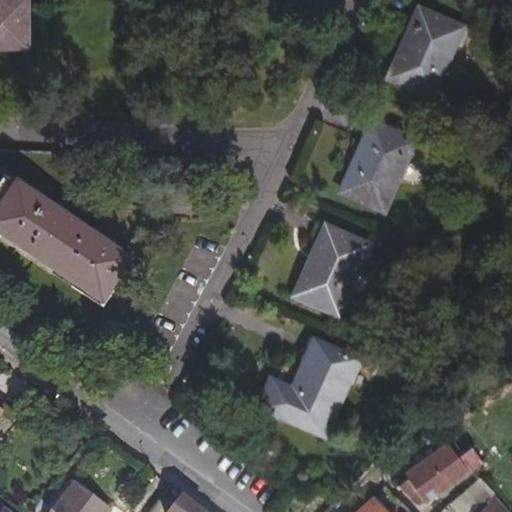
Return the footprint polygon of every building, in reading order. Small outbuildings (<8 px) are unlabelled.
[(0,0),(0,44),(27,44),(27,0),(0,0)] [(419,24),(425,10),(419,7),(412,21),(419,24)] [(388,77),(431,96),(462,26),(425,10),(419,24),(412,21),(388,77)] [(409,138),(373,122),(341,191),(384,211),(409,156),(402,153),(409,138)] [(416,142),(409,138),(402,153),(409,156),(416,142)] [(6,176),(0,185),(0,231),(103,301),(131,259),(6,176)] [(326,243),(332,228),(325,225),(319,240),(326,243)] [(295,295),(338,314),(369,245),(332,228),(326,243),(319,240),(295,295)] [(324,434),(351,374),(344,370),(351,356),(314,340),(293,388),(271,379),(259,405),(324,434)] [(358,359),(351,356),(344,370),(351,374),(358,359)] [(409,478),(400,484),(419,509),(483,463),(472,448),(459,458),(448,442),(405,472),(409,478)] [(440,511),(472,511),(474,511),(488,499),(493,494),(494,493),(481,478),(455,500),(454,499),(440,511)] [(75,483),(51,511),(109,511),(111,510),(75,483)] [(204,511),(181,494),(166,511),(204,511)] [(510,511),(493,494),(488,499),(490,502),(499,511),(510,511)] [(389,511),(375,496),(356,511),(389,511)] [(499,511),(490,502),(479,511),(499,511)]
